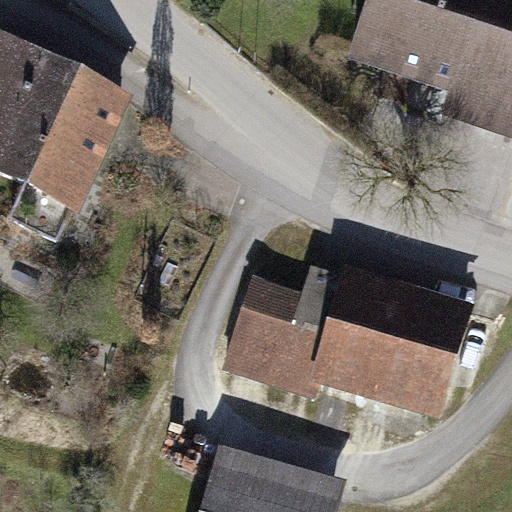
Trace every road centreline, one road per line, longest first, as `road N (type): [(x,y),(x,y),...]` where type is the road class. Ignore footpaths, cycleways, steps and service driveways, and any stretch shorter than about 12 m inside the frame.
road 1 (tertiary): [(156,49),(470,235),(511,248)]
road 2 (residential): [(0,6),(156,49)]
